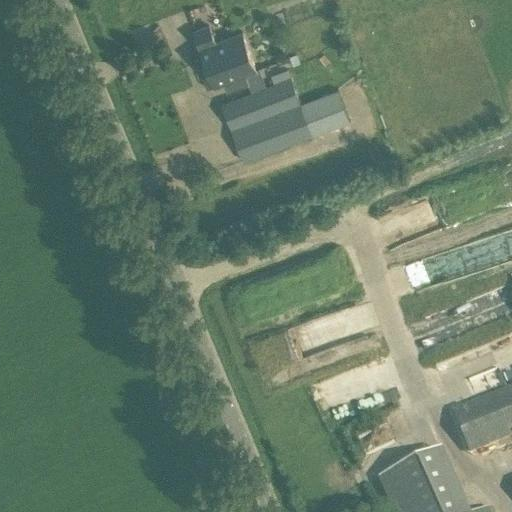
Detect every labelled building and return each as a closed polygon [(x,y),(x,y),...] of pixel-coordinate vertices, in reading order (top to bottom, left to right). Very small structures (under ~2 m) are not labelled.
[(209,27),(195,32),(201,49),(200,49),(210,74),(215,86),(224,83),(227,91),(249,83),(246,74),(256,71),(242,33),(215,43),(209,27)] [(208,89),(215,86),(210,74),(203,76),(208,89)] [(244,162),(350,121),(338,90),(301,104),(291,78),(221,105),(244,162)] [(511,390),(453,415),(470,455),(511,437),(511,390)] [(365,443),(388,432),(384,425),(362,436),(365,443)] [(491,511),(490,509),(482,511),(468,511),(442,451),(379,479),(393,511),(491,511)]
